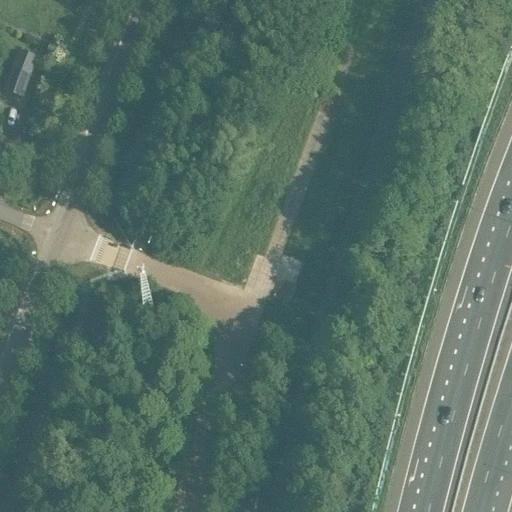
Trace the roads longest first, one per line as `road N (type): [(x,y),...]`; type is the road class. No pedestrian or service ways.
road 1 (unclassified): [(61,234),(256,310),(366,8)]
road 2 (motorway): [(511,210),(430,511)]
road 3 (unclassified): [(61,234),(148,0)]
road 4 (unclassified): [(0,395),(61,234)]
road 5 (motorway): [(477,511),(511,387)]
